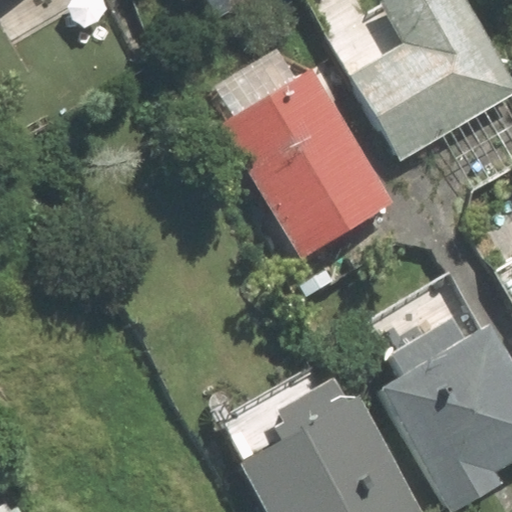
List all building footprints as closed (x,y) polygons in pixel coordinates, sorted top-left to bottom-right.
[(178,0),(196,0),(209,22),(246,0),(174,0),(175,2),(178,0)] [(336,68),(390,161),(511,91),(458,0),(376,0),(396,33),(336,68)] [(215,123),(293,258),(385,205),(307,70),(215,123)] [(391,377),(371,389),(441,511),(494,482),(488,472),(511,458),(511,377),(482,326),(455,341),(443,320),(379,356),(391,377)] [(233,461),(262,511),(413,511),(348,397),(337,402),(319,370),(221,425),(239,458),(233,461)]
